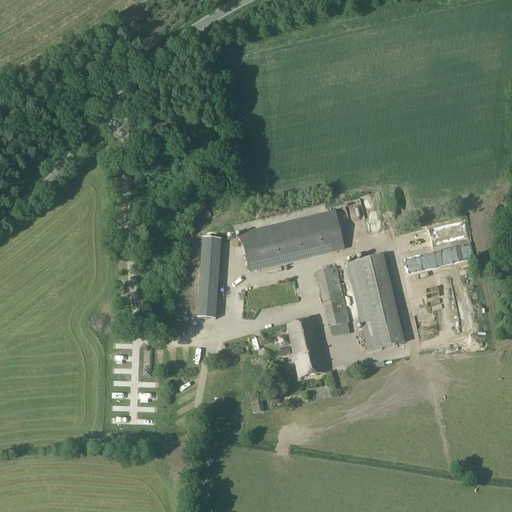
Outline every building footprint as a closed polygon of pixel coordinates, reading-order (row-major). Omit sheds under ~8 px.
[(241,236),(250,272),(343,250),(335,213),(241,236)] [(215,320),(221,240),(203,239),(197,319),(215,320)] [(383,257),(347,265),(368,352),(404,344),(383,257)] [(429,265),(431,277),(445,275),(443,263),(429,265)] [(245,315),(246,265),(226,264),(225,314),(245,315)] [(329,333),(350,328),(349,324),(336,268),(315,273),(328,328),(329,333)] [(280,300),(286,303),(285,303),(293,307),(300,292),(287,285),(280,300)] [(408,292),(409,303),(425,302),(424,291),(408,292)] [(325,373),(314,321),(287,327),(299,379),(325,373)] [(253,415),(264,412),(259,393),(249,395),(253,415)] [(287,396),(288,403),(300,401),(299,394),(287,396)]
